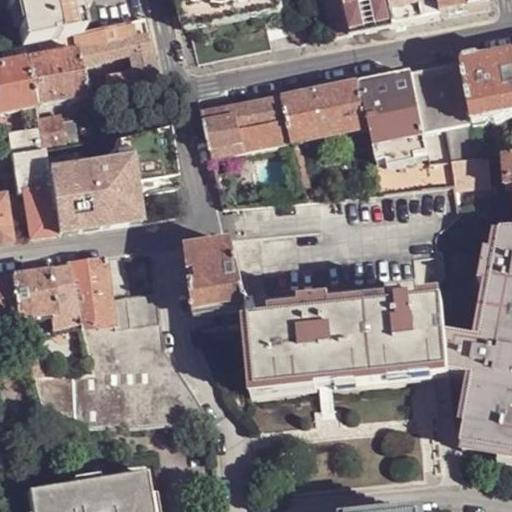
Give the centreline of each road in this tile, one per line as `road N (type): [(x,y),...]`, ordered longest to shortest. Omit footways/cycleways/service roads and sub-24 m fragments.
road 1 (residential): [(511,33),(174,95)]
road 2 (residential): [(174,95),(205,226),(0,258)]
